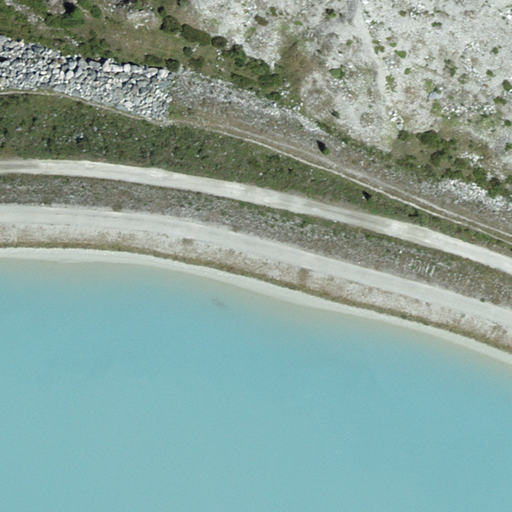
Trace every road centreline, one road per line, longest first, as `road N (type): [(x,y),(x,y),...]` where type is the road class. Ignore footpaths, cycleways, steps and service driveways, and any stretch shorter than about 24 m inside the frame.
road 1 (track): [(511,250),(237,136),(164,126),(68,97),(0,94)]
road 2 (track): [(0,176),(34,171),(205,189),(511,264)]
